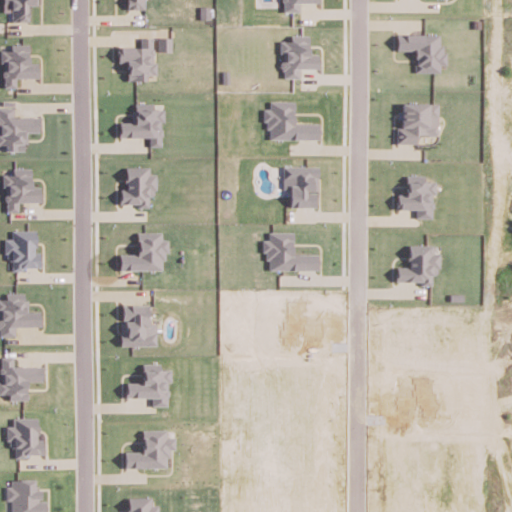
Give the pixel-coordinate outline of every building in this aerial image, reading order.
[(2,0),(3,11),(10,11),(10,20),(28,20),(28,4),(38,4),(38,0),(2,0)] [(127,0),(127,8),(145,8),(144,0),(127,0)] [(319,2),(319,0),(282,0),(282,10),(300,11),(300,2),(319,2)] [(442,33),(396,33),(396,49),(414,49),(414,71),(438,71),(438,64),(442,64),(442,33)] [(309,34),(291,34),(291,40),(280,40),(280,53),(283,53),(282,77),(300,77),(300,68),(319,68),(319,53),(309,53),(309,34)] [(141,45),(118,46),(118,63),(128,62),(128,79),(146,79),(146,73),(157,73),(157,61),(153,61),(153,36),(141,36),(141,45)] [(172,50),(172,36),(158,37),(159,51),(172,50)] [(1,49),(2,86),(16,86),(16,77),(39,76),(38,62),(29,62),(28,43),(10,43),(10,49),(1,49)] [(266,138),(319,138),(319,122),(294,122),(294,100),(270,100),(270,108),(266,108),(266,138)] [(149,136),(149,145),(162,145),(162,108),(153,108),(153,102),(134,102),(134,121),(119,121),(119,136),(149,136)] [(437,102),(401,102),(401,126),(396,126),(396,142),(417,142),(417,134),(437,134),(437,102)] [(39,116),(13,116),(13,107),(0,106),(0,148),(25,149),(26,131),(39,131),(39,116)] [(120,204),(148,203),(148,195),(155,195),(155,173),(149,173),(149,165),(124,166),(125,187),(119,187),(120,204)] [(318,166),(283,165),(283,189),(290,189),(290,206),(317,206),(318,166)] [(40,200),(40,185),(30,185),(30,167),(11,167),(11,173),(1,173),(1,188),(4,187),(5,211),(17,210),(16,201),(40,200)] [(397,208),(415,208),(414,217),(433,217),(433,180),(424,180),(424,174),(406,174),(406,192),(397,192),(397,208)] [(35,229),(10,230),(11,237),(6,237),(7,270),(23,269),(22,266),(41,266),(41,251),(35,251),(35,229)] [(120,269),(165,268),(165,238),(161,238),(161,231),(137,231),(137,252),(119,252),(120,269)] [(265,268),(318,269),(319,253),(293,252),(294,231),(269,231),(269,239),(265,238),(265,268)] [(432,244),(409,244),(408,265),(396,265),(396,280),(420,280),(420,284),(435,284),(436,252),(432,252),(432,244)] [(16,325),(41,325),(41,310),(27,310),(27,292),(6,292),(6,298),(0,297),(0,335),(16,336),(16,325)] [(156,344),(155,322),(148,322),(148,303),(121,304),(122,344),(156,344)] [(43,365),(14,365),(14,356),(1,356),(1,378),(0,378),(0,393),(9,393),(9,399),(27,399),(27,380),(43,380),(43,365)] [(125,396),(151,397),(151,405),(168,405),(169,368),(160,368),(160,363),(142,363),(142,382),(125,381),(125,396)] [(12,417),(12,424),(6,424),(6,446),(13,446),(13,455),(42,454),(42,438),(37,438),(36,416),(12,417)] [(168,467),(168,448),(175,448),(175,436),(167,436),(167,429),(143,428),(142,450),(125,450),(124,466),(168,467)] [(9,511),(45,511),(45,500),(39,500),(39,488),(33,488),(33,478),(6,479),(6,499),(9,499),(9,511)] [(151,496),(128,496),(127,511),(157,511),(158,504),(151,504),(151,496)]
